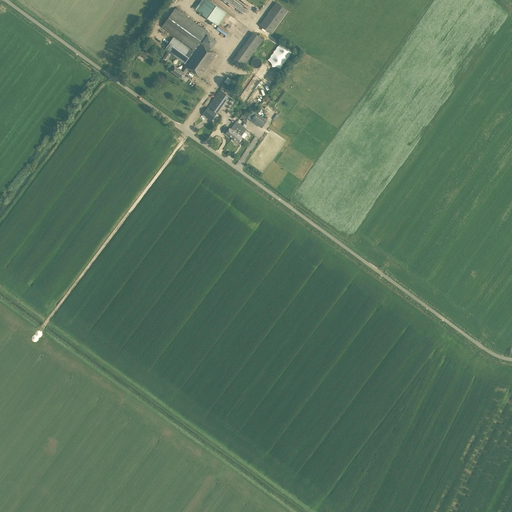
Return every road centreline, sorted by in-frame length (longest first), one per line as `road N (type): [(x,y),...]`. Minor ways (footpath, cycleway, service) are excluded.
road 1 (unclassified): [(511,359),(490,352),(5,0)]
road 2 (track): [(188,132),(41,329),(0,298)]
road 3 (track): [(0,221),(91,98),(114,79),(163,0)]
